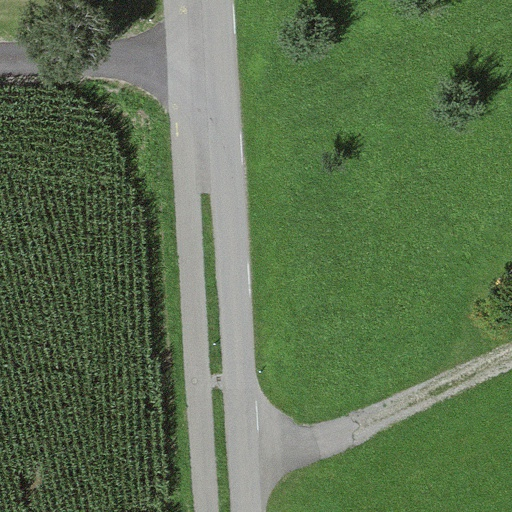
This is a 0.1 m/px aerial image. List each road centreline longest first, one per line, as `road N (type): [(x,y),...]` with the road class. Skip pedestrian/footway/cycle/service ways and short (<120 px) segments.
road 1 (unclassified): [(224,62),(251,511)]
road 2 (track): [(511,348),(316,444),(247,452)]
road 3 (unclassified): [(0,63),(224,62)]
